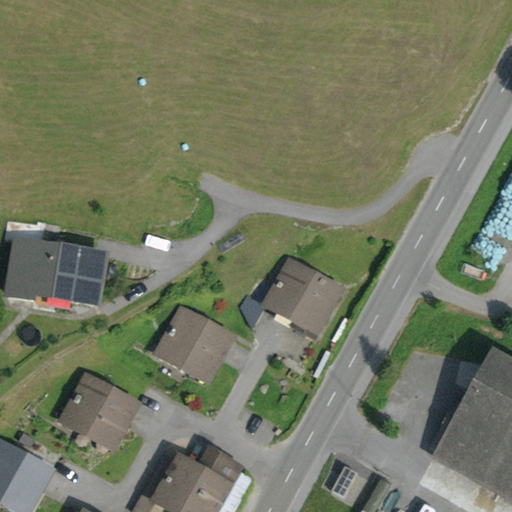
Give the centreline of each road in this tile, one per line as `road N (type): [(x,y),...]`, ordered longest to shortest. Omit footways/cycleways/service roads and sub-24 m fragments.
road 1 (residential): [(119,511),(175,411),(291,474)]
road 2 (primary): [(402,273),(291,474)]
road 3 (primary): [(511,74),(402,273)]
